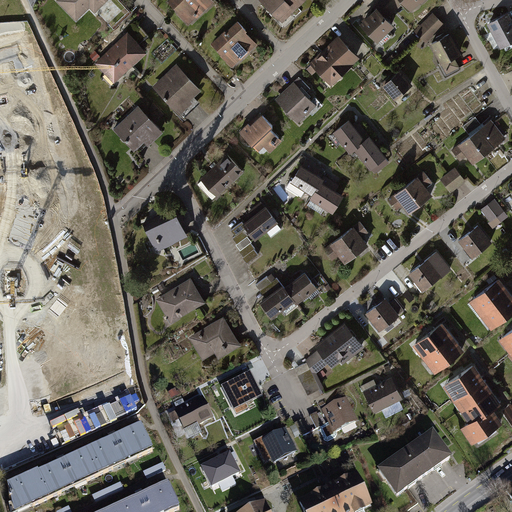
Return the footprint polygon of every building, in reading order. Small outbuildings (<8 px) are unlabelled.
[(59,0),(56,4),(76,24),(90,11),(95,16),(112,0),(59,0)] [(172,0),(167,5),(190,28),(215,4),(210,0),(172,0)] [(256,0),(281,26),(305,3),(302,0),(256,0)] [(386,19),(395,10),(385,0),(378,0),(372,6),(376,10),(360,24),(377,43),(394,28),(386,19)] [(385,0),(395,10),(404,3),(413,12),(425,0),(385,0)] [(433,12),(414,31),(426,43),(445,24),(433,12)] [(511,20),(508,12),(487,23),(501,49),(511,42),(511,20)] [(225,31),(212,44),(232,65),(255,43),(243,30),(244,29),(237,22),(226,33),(225,31)] [(450,34),(430,45),(446,73),(459,66),(454,56),(460,53),(450,34)] [(127,35),(95,65),(115,86),(147,56),(127,35)] [(337,39),(309,65),(310,66),(307,69),(312,76),(316,72),(331,88),(359,62),(337,39)] [(176,64),(153,86),(179,115),(191,104),(189,102),(201,91),(176,64)] [(400,68),(382,84),(395,99),(413,84),(400,68)] [(294,82),(275,99),(297,123),(316,106),(294,82)] [(140,107),(115,131),(136,153),(146,143),(150,147),(164,133),(140,107)] [(261,110),(240,130),(259,150),(264,145),(270,151),(283,139),(273,128),(275,126),(261,110)] [(348,119),(332,132),(348,154),(353,150),(365,141),(348,119)] [(468,138),(484,158),(506,141),(491,121),(468,138)] [(365,141),(353,150),(370,172),(387,160),(370,138),(365,141)] [(472,167),(484,158),(468,138),(452,150),(461,162),(466,158),(472,167)] [(228,153),(201,177),(218,195),(244,171),(228,153)] [(323,180),(301,165),(290,180),(312,196),(321,183),(323,180)] [(455,167),(442,178),(451,190),(465,180),(455,167)] [(404,187),(419,208),(432,198),(425,190),(432,184),(423,173),(404,187)] [(344,198),(321,183),(312,196),(310,198),(333,214),(344,198)] [(408,217),(419,208),(404,187),(387,200),(396,212),(401,208),(408,217)] [(495,199),(481,209),(491,222),(504,211),(495,199)] [(244,223),(243,224),(246,228),(255,240),(267,231),(271,236),(282,228),(260,200),(248,209),(253,216),(244,223)] [(175,210),(146,225),(158,250),(188,236),(175,210)] [(243,224),(244,223),(243,221),(231,230),(236,235),(234,236),(239,242),(237,243),(242,249),(240,250),(244,256),(243,257),(247,263),(259,254),(254,248),(255,247),(251,241),(252,241),(248,235),(249,234),(245,228),(246,228),(243,224)] [(340,236),(355,257),(368,247),(361,239),(368,233),(359,222),(340,236)] [(479,224),(458,240),(472,258),(493,242),(479,224)] [(344,265),(355,257),(340,236),(323,249),(332,261),(337,257),(344,265)] [(436,253),(408,275),(423,294),(451,273),(436,253)] [(305,271),(283,287),(295,303),(296,304),(318,288),(305,271)] [(266,297),(259,302),(272,319),(295,303),(283,287),(272,272),(256,284),(266,297)] [(191,279),(155,300),(171,326),(206,304),(191,279)] [(469,301),(480,316),(509,294),(498,279),(469,301)] [(480,316),(491,331),(511,315),(511,298),(509,294),(480,316)] [(386,297),(366,313),(379,331),(400,315),(399,314),(404,310),(395,299),(390,303),(386,297)] [(224,317),(190,338),(204,361),(215,354),(219,361),(242,347),(224,317)] [(412,343),(423,358),(452,337),(441,322),(412,343)] [(321,352),(310,361),(316,371),(328,361),(332,366),(360,343),(344,324),(316,346),(321,352)] [(511,328),(498,340),(508,353),(511,350),(511,328)] [(423,358),(434,373),(463,352),(452,337),(423,358)] [(316,371),(310,361),(296,368),(309,392),(323,385),(316,371)] [(443,387),(452,401),(483,380),(474,367),(443,387)] [(251,373),(223,387),(235,410),(263,396),(251,373)] [(391,376),(372,386),(370,383),(361,388),(375,414),(403,399),(391,376)] [(452,401),(461,415),(492,394),(483,380),(452,401)] [(178,395),(175,390),(169,392),(172,398),(178,395)] [(461,415),(470,428),(494,412),(502,408),(492,394),(461,415)] [(185,404),(181,397),(173,401),(176,408),(185,404)] [(201,399),(170,415),(173,422),(181,418),(187,430),(211,419),(201,399)] [(344,399),(320,412),(327,426),(320,429),(326,441),(335,437),(334,435),(356,423),(344,399)] [(511,402),(502,412),(511,423),(511,402)] [(316,412),(310,415),(317,429),(324,426),(316,412)] [(463,433),(472,447),(503,426),(494,412),(470,428),(463,433)] [(301,419),(294,423),(302,437),(309,434),(301,419)] [(140,424),(88,448),(100,474),(152,451),(140,424)] [(286,430),(262,443),(273,466),(296,455),(294,451),(296,449),(286,430)] [(432,434),(376,471),(396,500),(452,463),(432,434)] [(88,448),(45,468),(57,494),(100,474),(88,448)] [(229,455),(203,469),(212,488),(239,474),(229,455)] [(162,464),(144,473),(147,479),(165,470),(162,464)] [(12,511),(17,511),(57,494),(45,468),(37,471),(36,469),(7,483),(12,511)] [(297,503),(301,511),(362,511),(373,507),(357,474),(297,503)] [(121,482),(93,496),(96,502),(124,489),(121,482)] [(166,482),(112,506),(114,511),(169,511),(178,508),(166,482)] [(243,511),(269,511),(265,502),(243,511)]
